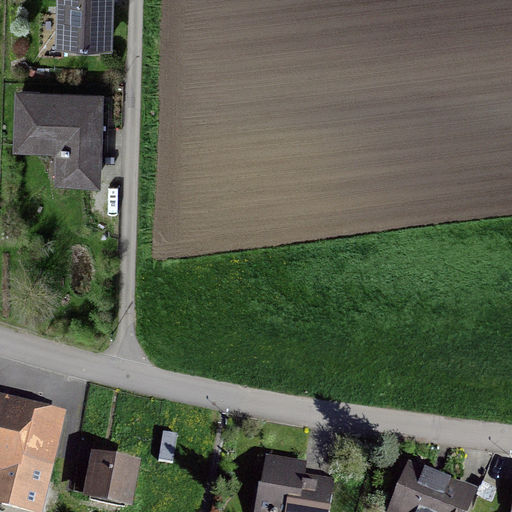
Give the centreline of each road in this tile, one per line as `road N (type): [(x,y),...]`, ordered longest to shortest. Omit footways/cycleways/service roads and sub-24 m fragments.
road 1 (unclassified): [(125,375),(511,438)]
road 2 (unclassified): [(125,375),(136,0)]
road 3 (unclassified): [(0,340),(125,375)]
